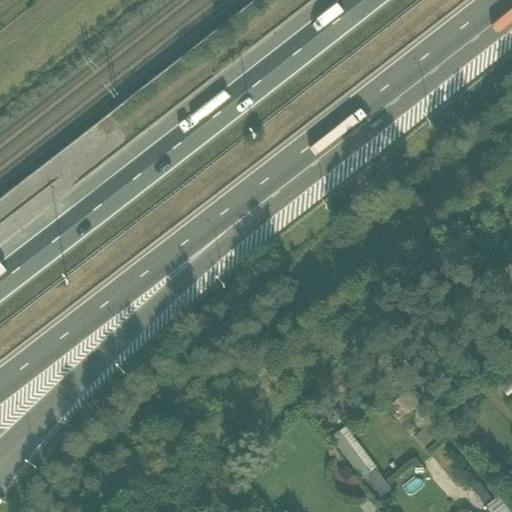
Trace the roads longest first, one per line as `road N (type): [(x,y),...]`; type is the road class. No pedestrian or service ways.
road 1 (motorway): [(386,0),(0,294)]
road 2 (motorway): [(0,465),(64,396),(274,211),(304,156)]
road 3 (motorway): [(0,389),(304,156)]
road 4 (motorway): [(304,156),(503,0)]
